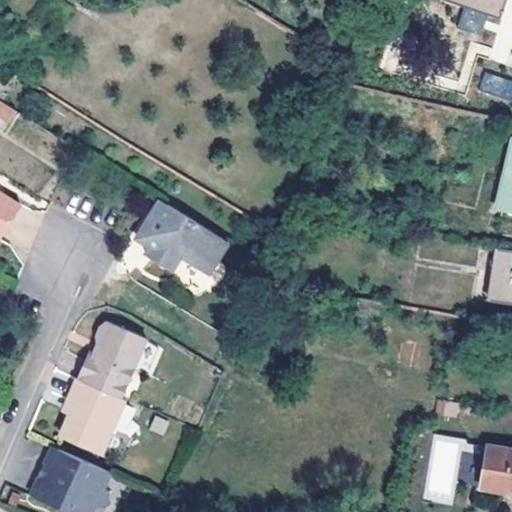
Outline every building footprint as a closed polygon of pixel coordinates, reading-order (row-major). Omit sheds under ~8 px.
[(475,0),(503,9),(505,0),(475,0)] [(487,16),(467,9),(462,26),(481,32),(487,16)] [(0,61),(0,81),(7,86),(16,72),(0,61)] [(478,90),(511,103),(511,80),(486,70),(478,90)] [(0,101),(0,117),(12,123),(18,111),(0,101)] [(0,190),(0,238),(18,208),(21,203),(0,190)] [(165,200),(140,239),(154,247),(164,254),(159,261),(179,273),(188,258),(216,276),(235,245),(165,200)] [(511,301),(511,245),(496,243),(488,297),(511,301)] [(154,247),(149,255),(159,261),(164,254),(154,247)] [(86,382),(126,399),(139,370),(152,376),(163,349),(150,343),(151,341),(112,323),(106,327),(100,339),(102,346),(108,348),(106,353),(104,357),(98,354),(86,382)] [(102,346),(98,354),(104,357),(106,353),(108,348),(102,346)] [(125,402),(126,399),(86,382),(82,381),(73,403),(77,404),(75,409),(73,414),(76,415),(67,437),(107,454),(128,404),(125,402)] [(424,500),(452,504),(461,440),(433,436),(424,500)] [(511,448),(489,445),(481,485),(511,491),(511,448)] [(36,498),(68,511),(99,511),(101,508),(114,503),(108,490),(115,474),(56,449),(47,472),(36,498)]
